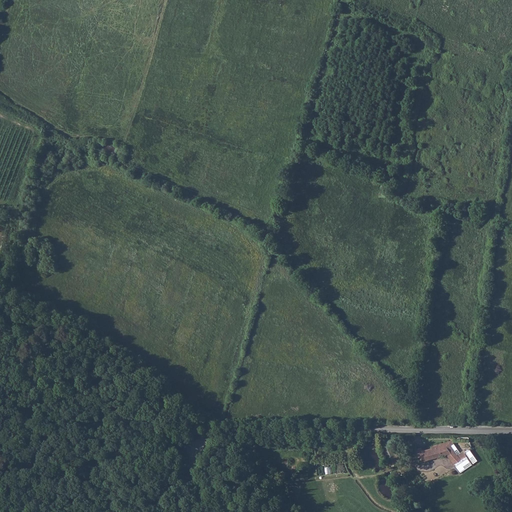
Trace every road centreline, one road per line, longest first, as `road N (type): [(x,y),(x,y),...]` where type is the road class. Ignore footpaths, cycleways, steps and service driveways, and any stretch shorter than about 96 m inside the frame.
road 1 (unclassified): [(511,431),(235,432),(207,440),(194,459)]
road 2 (unknown): [(194,459),(79,480),(0,509)]
